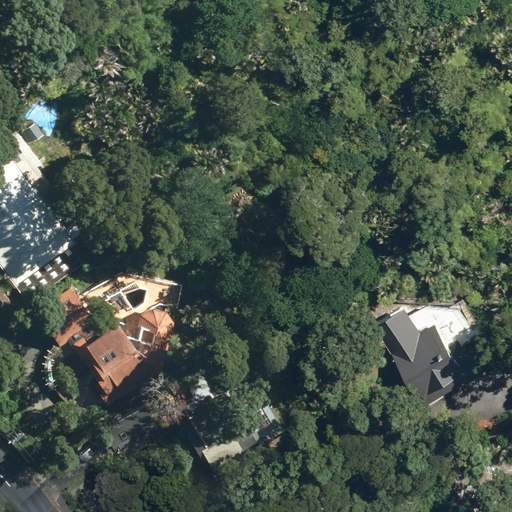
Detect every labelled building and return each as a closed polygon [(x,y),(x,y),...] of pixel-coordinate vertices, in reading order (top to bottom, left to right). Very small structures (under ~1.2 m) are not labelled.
[(0,160),(0,274),(25,308),(83,264),(4,157),(0,160)] [(399,377),(418,409),(478,372),(457,338),(449,342),(436,320),(420,330),(405,306),(373,325),(403,375),(399,377)] [(145,383),(114,331),(84,349),(79,341),(68,347),(104,407),(145,383)] [(223,433),(206,404),(174,423),(208,480),(256,451),(240,424),(223,433)] [(105,431),(124,462),(157,442),(139,411),(105,431)] [(452,498),(463,511),(485,511),(492,507),(472,482),(452,498)]
